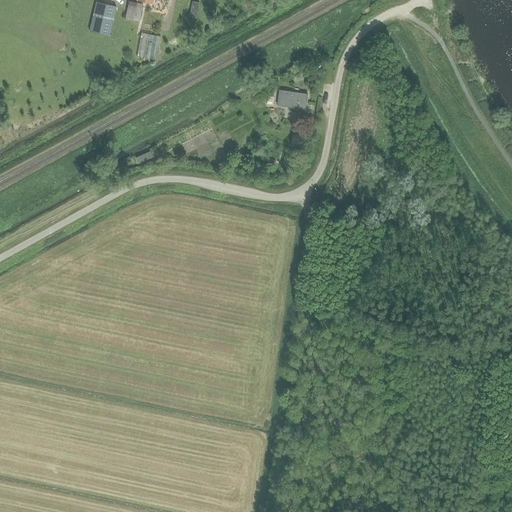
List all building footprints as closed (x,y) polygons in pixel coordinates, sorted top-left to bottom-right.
[(129,1),(125,18),(139,21),(143,4),(129,1)] [(116,6),(96,2),(89,31),(109,36),(116,6)] [(159,36),(141,33),(136,56),(155,60),(159,36)] [(305,110),(307,94),(287,91),(279,90),(277,105),(285,107),(305,110)] [(138,157),(141,163),(158,155),(154,148),(138,157)]
